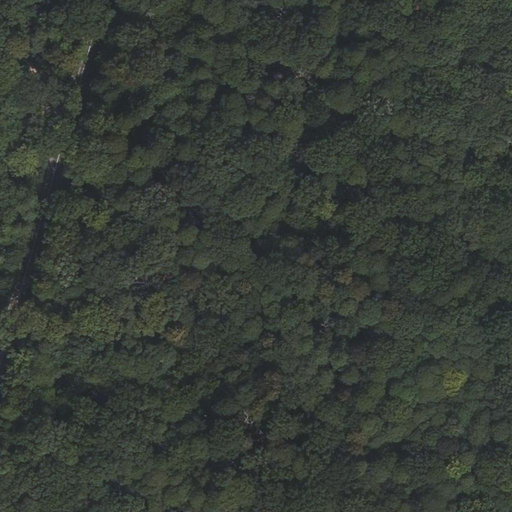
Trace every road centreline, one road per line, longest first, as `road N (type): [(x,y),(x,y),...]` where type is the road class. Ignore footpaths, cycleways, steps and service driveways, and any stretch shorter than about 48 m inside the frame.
road 1 (track): [(252,511),(62,137)]
road 2 (unclassified): [(0,355),(102,0)]
